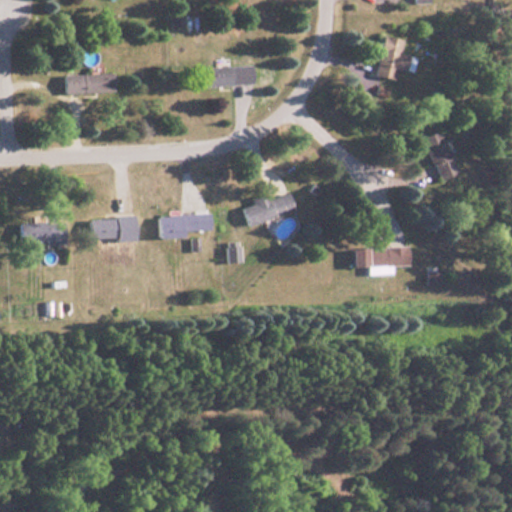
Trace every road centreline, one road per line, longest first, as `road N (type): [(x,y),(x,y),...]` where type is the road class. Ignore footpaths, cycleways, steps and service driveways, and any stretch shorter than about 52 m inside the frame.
road 1 (residential): [(327,0),(322,45),(293,100),(243,137),(0,151)]
road 2 (residential): [(7,151),(5,34),(14,8)]
road 3 (residential): [(293,100),(398,192)]
